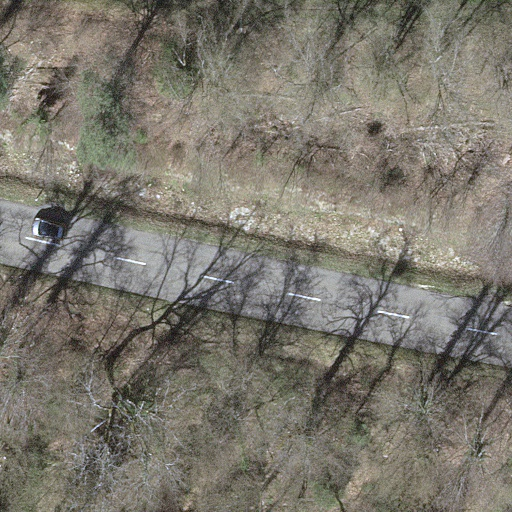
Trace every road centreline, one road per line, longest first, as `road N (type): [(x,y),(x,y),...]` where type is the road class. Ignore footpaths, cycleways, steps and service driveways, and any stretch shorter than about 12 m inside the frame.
road 1 (tertiary): [(511,332),(0,232)]
road 2 (track): [(511,5),(137,0)]
